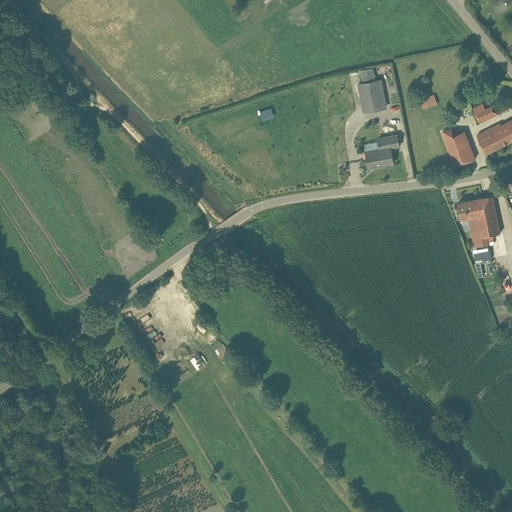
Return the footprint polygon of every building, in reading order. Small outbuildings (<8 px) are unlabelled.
[(363,82),(357,83),(363,113),(387,108),(381,79),(376,80),(373,67),(360,70),(363,82)] [(91,92),(85,94),(92,100),(94,95),(91,92)] [(421,99),(425,109),(439,104),(435,94),(421,99)] [(483,103),(474,108),(480,122),(497,114),(493,105),(486,108),(483,103)] [(501,123),(492,128),(477,135),(486,153),(511,140),(511,119),(502,125),(501,123)] [(475,159),(464,130),(453,135),(451,129),(442,132),(455,166),(475,159)] [(391,148),(400,146),(397,135),(378,138),(380,149),(366,152),(369,166),(380,164),(381,165),(394,163),(391,148)] [(471,230),(474,246),(488,244),(487,235),(500,233),(493,195),(458,202),(460,209),(456,210),(458,220),(469,218),(471,230)] [(475,252),(477,263),(494,260),(492,250),(475,252)] [(126,310),(132,305),(129,301),(123,306),(126,310)] [(344,362),(340,366),(346,372),(350,368),(344,362)]
